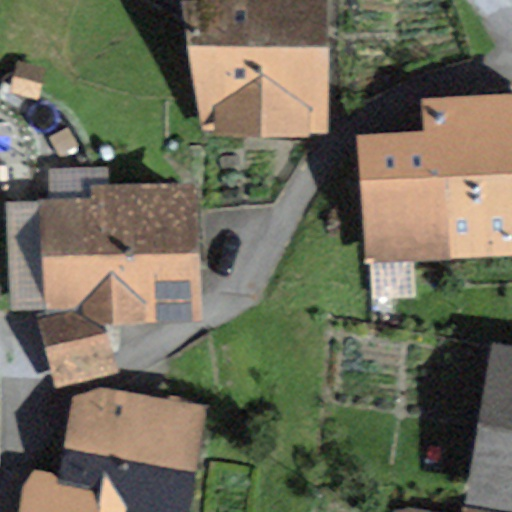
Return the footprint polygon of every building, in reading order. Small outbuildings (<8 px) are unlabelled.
[(225,121),(307,122),(307,0),(214,0),(215,21),(188,21),(202,103),(225,103),(225,121)] [(511,183),(511,95),(462,99),(463,108),(434,110),(437,142),(366,147),(370,193),(511,183)] [(511,183),(370,193),(374,253),(511,243),(511,183)] [(57,297),(58,317),(88,309),(89,311),(185,306),(179,186),(97,190),(98,204),(51,207),(55,297),(57,297)] [(58,317),(51,319),(64,368),(101,358),(89,311),(88,309),(58,317)] [(511,496),(511,368),(501,366),(492,420),(493,420),(481,491),(511,496)] [(113,511),(168,511),(186,408),(100,394),(97,407),(83,404),(68,488),(80,490),(80,492),(107,496),(105,510),(113,511)] [(76,511),(80,492),(80,490),(68,488),(36,482),(30,511),(76,511)]
